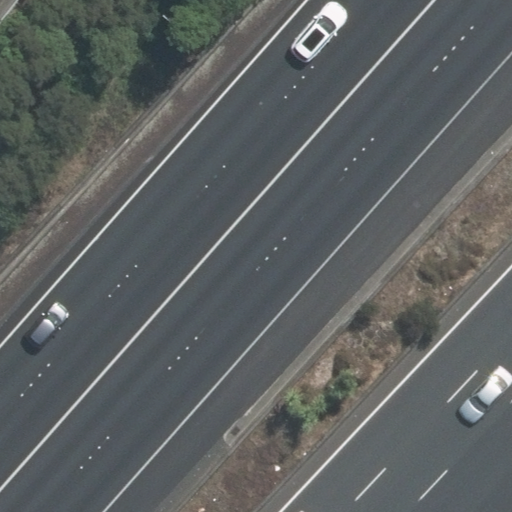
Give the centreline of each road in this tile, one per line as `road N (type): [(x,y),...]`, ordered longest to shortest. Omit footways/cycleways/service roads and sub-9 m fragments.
road 1 (motorway): [(26,511),(285,228)]
road 2 (motorway): [(285,228),(493,0)]
road 3 (motorway): [(285,228),(453,0)]
road 4 (motorway): [(511,349),(365,511)]
